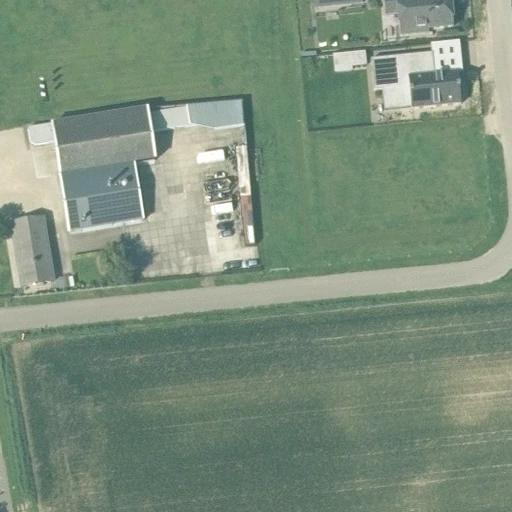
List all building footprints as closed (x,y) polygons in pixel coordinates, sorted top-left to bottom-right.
[(361,0),(312,0),(313,11),(362,6),(361,0)] [(395,0),(397,8),(396,8),(397,26),(399,26),(400,38),(429,35),(428,32),(453,29),(453,21),(454,21),(452,2),(451,2),(450,0),(395,0)] [(309,9),(297,10),(302,58),(314,56),(309,9)] [(349,55),(350,68),(366,67),(365,54),(349,55)] [(432,56),(371,61),(374,92),(410,89),(412,110),(460,106),(457,74),(441,76),(442,83),(426,84),(426,77),(433,77),(432,56)] [(55,143),(69,234),(142,222),(133,165),(154,162),(150,133),(190,128),(187,109),(147,115),(147,110),(28,129),(30,143),(34,146),(55,143)] [(179,161),(169,162),(172,186),(181,185),(179,161)] [(11,225),(21,288),(53,283),(43,220),(11,225)]
